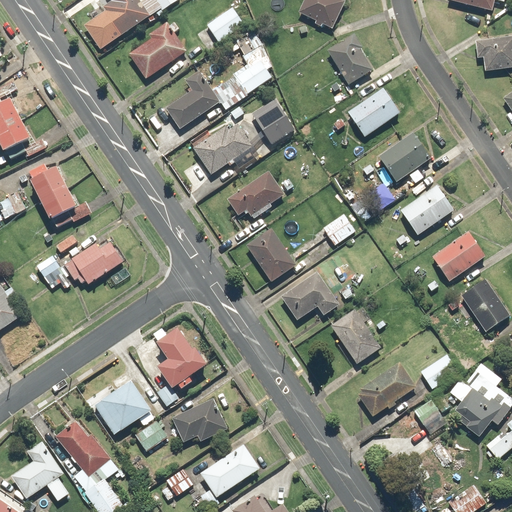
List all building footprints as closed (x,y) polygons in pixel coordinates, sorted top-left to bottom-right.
[(108,11),(85,27),(102,51),(151,16),(139,0),(111,0),(112,1),(104,6),(108,11)] [(181,0),(157,0),(165,12),(181,0)] [(347,2),(341,0),(306,0),(300,14),(333,30),(347,2)] [(449,0),(449,1),(492,13),(496,1),(505,4),(505,0),(449,0)] [(234,10),(208,26),(219,43),(245,26),(234,10)] [(187,52),(167,24),(150,36),(153,40),(131,56),(147,80),(187,52)] [(253,33),(241,38),(249,55),(260,50),(253,33)] [(365,50),(356,36),(329,52),(350,85),(373,71),(362,52),(365,50)] [(511,38),(477,42),(479,58),(485,58),(486,72),(511,69),(511,38)] [(259,59),(236,74),(238,76),(214,92),(201,72),(187,81),(195,92),(168,111),(181,130),(222,103),(227,111),(251,96),(249,94),(272,79),(259,59)] [(0,143),(5,153),(21,145),(27,157),(48,148),(43,139),(34,143),(11,95),(22,90),(18,82),(0,90),(0,143)] [(402,115),(384,89),(349,114),(367,139),(402,115)] [(270,139),(292,125),(276,98),(253,112),(270,139)] [(210,173),(252,147),(235,119),(193,145),(210,173)] [(433,161),(414,133),(380,157),(399,184),(433,161)] [(35,182),(33,183),(51,221),(73,211),(79,222),(94,214),(88,203),(79,208),(61,170),(51,175),(46,165),(30,173),(35,182)] [(229,201),(241,218),(249,212),(253,218),(285,196),(269,173),(229,201)] [(455,213),(438,188),(402,212),(419,237),(455,213)] [(17,193),(10,197),(19,214),(27,210),(17,193)] [(359,231),(346,215),(326,231),(339,247),(359,231)] [(298,267),(273,230),(249,246),(273,283),(298,267)] [(469,233),(434,258),(452,283),(487,259),(469,233)] [(73,237),(58,247),(62,254),(78,244),(73,237)] [(84,285),(89,282),(91,285),(125,263),(112,244),(101,251),(97,245),(74,260),(75,262),(66,268),(76,282),(80,279),(84,285)] [(52,255),(40,265),(56,287),(60,284),(63,288),(72,282),(52,255)] [(300,321),(318,308),(325,317),(341,305),(333,296),(316,274),(283,300),(300,321)] [(0,332),(23,316),(8,297),(15,292),(5,279),(0,282),(0,332)] [(511,316),(488,280),(463,297),(487,333),(511,316)] [(382,349),(356,311),(333,327),(358,365),(382,349)] [(174,391),(179,388),(183,392),(199,379),(196,375),(209,366),(196,350),(194,351),(178,329),(158,344),(171,361),(159,371),(170,385),(158,394),(168,408),(180,399),(174,391)] [(448,356),(423,372),(434,389),(459,373),(448,356)] [(376,417),(417,387),(400,363),(359,393),(376,417)] [(461,380),(451,394),(464,403),(455,415),(469,424),(466,429),(481,439),(493,422),(499,426),(511,408),(511,398),(479,376),(471,387),(461,380)] [(117,435),(141,419),(145,426),(155,419),(151,412),(152,412),(132,381),(96,405),(117,435)] [(184,443),(198,436),(200,443),(229,430),(221,412),(219,413),(213,401),(173,419),(184,443)] [(169,438),(157,421),(138,435),(150,452),(169,438)] [(111,458),(92,436),(90,438),(77,422),(58,438),(85,471),(73,481),(98,511),(118,511),(124,507),(107,481),(121,470),(111,458)] [(511,432),(493,448),(502,459),(511,450),(511,422),(508,426),(511,430),(511,432)] [(28,453),(35,463),(15,477),(29,499),(48,486),(60,503),(70,497),(59,479),(64,476),(51,455),(43,443),(28,453)] [(244,446),(201,475),(212,491),(202,498),(211,511),(222,504),(218,500),(261,470),(244,446)] [(196,484),(184,468),(167,482),(179,497),(196,484)] [(457,511),(475,511),(488,504),(475,483),(450,500),(457,511)] [(265,511),(256,497),(234,511),(289,511),(285,505),(274,511),(265,511)] [(16,511),(0,500),(0,511),(16,511)]
